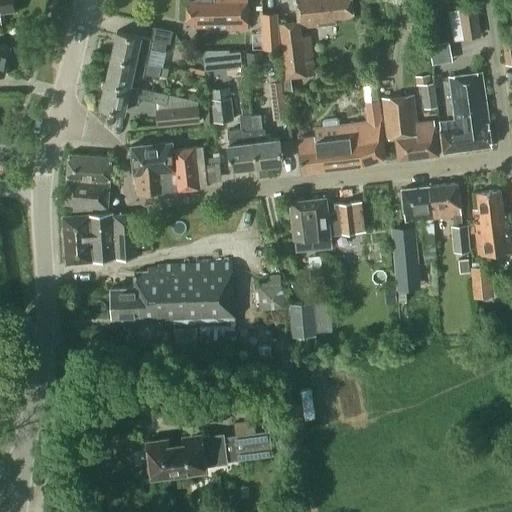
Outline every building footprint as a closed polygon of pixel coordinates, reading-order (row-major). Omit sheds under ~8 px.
[(0,0),(0,10),(15,8),(14,0),(0,0)] [(247,29),(246,0),(196,0),(196,1),(188,1),(188,22),(195,22),(195,29),(247,29)] [(298,0),(301,20),(281,23),(288,91),(293,91),(291,75),(314,73),(310,35),(301,36),(300,26),(336,23),(335,17),(352,15),(350,0),(298,0)] [(481,35),(477,8),(460,11),(464,38),(481,35)] [(276,16),(276,12),(263,13),(265,49),(278,48),(277,22),(276,16)] [(117,31),(112,55),(147,63),(150,47),(163,50),(165,41),(169,42),(171,31),(155,27),(152,40),(141,37),(141,36),(117,31)] [(435,59),(454,57),(453,37),(434,39),(435,59)] [(511,63),(511,41),(502,43),(505,65),(511,63)] [(10,46),(0,43),(0,74),(3,75),(10,46)] [(257,50),(246,51),(247,61),(258,60),(257,50)] [(230,67),(242,66),(241,51),(229,52),(230,67)] [(106,79),(130,85),(132,73),(144,75),(144,72),(158,75),(159,67),(147,64),(147,63),(112,55),(106,79)] [(487,124),(481,73),(449,76),(455,120),(440,121),(443,152),(491,146),(487,124)] [(130,85),(106,79),(100,106),(124,111),(127,98),(137,100),(138,97),(165,103),(167,93),(130,85)] [(288,117),(282,80),(269,82),(274,119),(288,117)] [(438,107),(434,82),(421,84),(424,108),(438,107)] [(416,122),(413,95),(382,98),(386,139),(395,137),(398,160),(439,155),(435,126),(434,126),(433,120),(416,122)] [(233,119),(231,97),(211,100),(213,121),(233,119)] [(156,109),(158,126),(201,122),(199,104),(156,109)] [(251,116),(257,165),(282,162),(279,137),(266,139),(265,128),(261,128),(260,115),(251,116)] [(231,168),(257,165),(251,116),(242,117),(243,128),(228,130),(229,143),(228,143),(231,168)] [(303,173),(364,164),(383,158),(382,157),(385,156),(381,119),(346,124),(340,125),(339,119),(336,117),(324,118),(323,120),(324,127),(321,127),(315,128),(316,137),(298,139),(303,173)] [(173,148),(172,141),(130,145),(133,173),(136,173),(139,193),(162,191),(199,187),(199,186),(206,185),(202,146),(193,147),(173,148)] [(70,205),(70,215),(92,213),(92,206),(107,207),(111,156),(68,153),(64,204),(70,205)] [(457,183),(430,186),(433,217),(454,215),(455,226),(452,226),(454,251),(470,249),(467,224),(462,225),(459,204),(460,204),(457,183)] [(433,217),(430,186),(402,189),(404,213),(405,213),(406,220),(433,217)] [(503,215),(500,189),(476,192),(478,209),(473,210),(478,255),(511,251),(511,242),(509,215),(503,215)] [(326,205),(326,197),(290,200),(296,251),(331,247),(330,242),(330,239),(330,235),(334,235),(365,231),(360,200),(335,203),(336,207),(336,212),(327,212),(326,205)] [(92,213),(70,215),(63,215),(66,263),(137,256),(135,219),(128,212),(113,214),(113,211),(92,213)] [(399,228),(394,228),(394,229),(398,279),(417,277),(413,228),(413,226),(405,227),(399,228)] [(426,229),(428,250),(440,249),(437,228),(426,229)] [(469,259),(459,259),(460,271),(469,270),(469,259)] [(236,349),(232,261),(158,264),(158,266),(134,268),(135,286),(111,287),(113,316),(140,315),(140,321),(160,320),(160,323),(165,323),(165,322),(177,322),(178,325),(197,324),(198,350),(236,349)] [(493,295),(490,265),(471,267),(474,297),(493,295)] [(284,307),(279,274),(258,276),(263,310),(267,309),(268,316),(280,315),(280,308),(284,307)] [(406,290),(399,291),(400,302),(407,302),(406,290)] [(395,291),(386,291),(387,305),(396,304),(395,291)] [(317,333),(314,300),(289,302),(292,335),(317,333)] [(341,380),(321,382),(324,417),(343,416),(341,380)] [(314,384),(304,386),(309,415),(319,413),(314,384)] [(270,453),(267,433),(223,439),(222,434),(201,437),(201,434),(148,441),(151,461),(149,463),(150,470),(152,471),(153,477),(206,470),(205,463),(226,460),(225,459),(270,453)]
